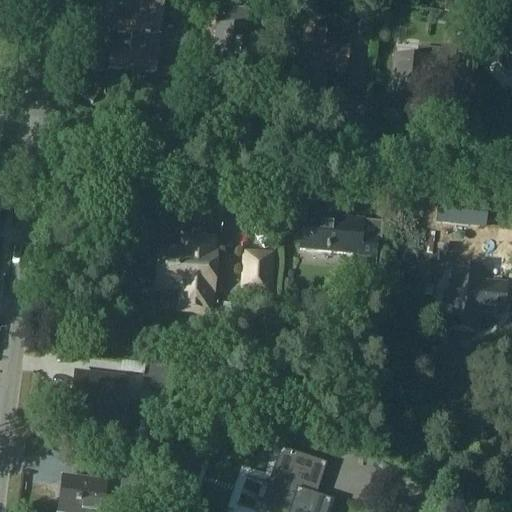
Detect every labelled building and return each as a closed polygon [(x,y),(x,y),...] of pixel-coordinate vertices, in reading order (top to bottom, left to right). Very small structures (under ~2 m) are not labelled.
[(159,40),(161,23),(163,2),(145,0),(134,0),(133,17),(113,15),(111,35),(130,36),(135,37),(159,40)] [(264,4),(263,18),(277,19),(278,6),(264,4)] [(455,16),(449,15),(422,9),(421,17),(453,24),(455,16)] [(359,15),(357,37),(372,38),(374,17),(359,15)] [(247,29),(216,27),(211,79),(242,82),(247,29)] [(300,43),(297,71),(301,72),(300,89),(324,91),(325,74),(346,76),(348,48),(324,46),(326,30),(302,28),(301,44),(300,43)] [(191,47),(191,34),(180,34),(180,47),(191,47)] [(109,52),(107,69),(155,74),(157,57),(159,40),(135,37),(130,36),(128,54),(109,52)] [(508,55),(505,57),(496,65),(504,74),(511,75),(511,38),(502,47),(508,55)] [(402,57),(399,93),(425,95),(426,83),(450,86),(453,53),(417,50),(416,59),(402,57)] [(88,82),(79,97),(94,106),(103,91),(88,82)] [(268,103),(272,94),(258,94),(258,103),(268,103)] [(302,218),(299,251),(358,257),(357,263),(355,290),(353,307),(371,308),(377,242),(378,237),(361,235),(362,220),(362,219),(344,218),(343,222),(302,218)] [(157,291),(180,293),(178,311),(183,311),(189,314),(196,314),(203,313),(207,313),(208,294),(211,294),(213,255),(211,254),(212,241),(193,240),(193,253),(159,251),(157,291)] [(245,257),(243,296),(267,298),(269,258),(245,257)] [(447,286),(445,306),(451,306),(448,330),(476,333),(479,313),(500,315),(503,291),(475,289),(476,276),(478,277),(478,276),(452,273),(450,286),(447,286)] [(141,380),(140,389),(163,392),(165,371),(143,368),(141,380)] [(74,376),(69,416),(119,422),(124,382),(74,376)] [(279,450),(257,511),(323,511),(326,505),(314,500),(306,498),(309,490),(296,485),(305,459),(279,450)] [(187,458),(184,467),(200,473),(203,463),(187,458)] [(139,475),(121,473),(118,496),(136,498),(139,475)] [(60,476),(55,511),(112,511),(115,498),(105,496),(106,482),(60,476)]
